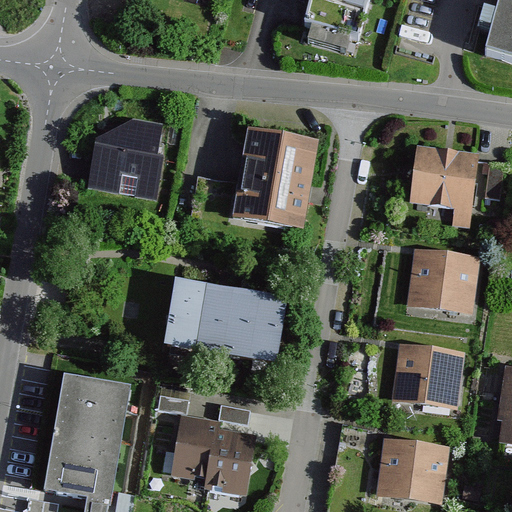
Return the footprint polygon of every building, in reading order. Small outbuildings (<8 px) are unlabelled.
[(357,40),(368,0),(312,0),(306,26),(357,40)] [(485,0),(482,18),(492,20),(496,0),(485,0)] [(511,63),(511,0),(502,0),(487,57),(511,63)] [(155,205),(167,129),(132,124),(95,144),(89,194),(155,205)] [(303,234),(319,145),(247,132),(231,221),(303,234)] [(479,158),(418,151),(412,205),(454,209),(451,230),(471,232),(479,158)] [(473,315),(480,261),(414,253),(408,307),(473,315)] [(277,369),(287,302),(177,286),(167,352),(277,369)] [(458,412),(465,357),(400,349),(393,404),(458,412)] [(511,373),(508,373),(502,443),(511,443),(511,373)] [(85,392),(72,400),(57,501),(109,509),(124,408),(114,396),(100,391),(85,392)] [(223,427),(181,421),(174,475),(205,479),(203,495),(248,501),(256,443),(222,438),(223,427)] [(441,507),(449,450),(382,441),(374,498),(441,507)]
